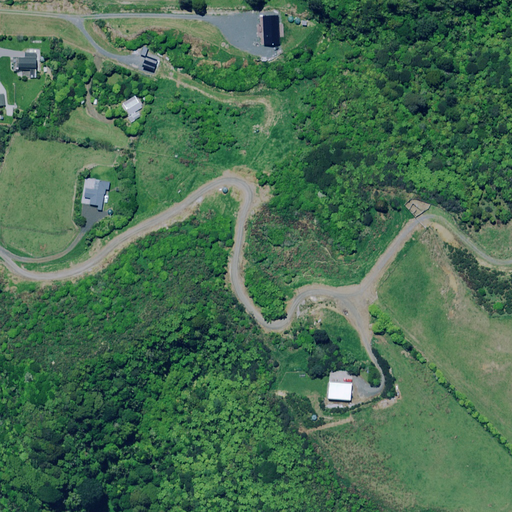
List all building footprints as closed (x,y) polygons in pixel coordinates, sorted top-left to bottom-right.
[(279,26),(269,26),(269,40),(279,40),(279,26)] [(39,50),(29,49),(29,53),(25,53),(25,58),(13,57),(13,71),(20,71),(20,68),(30,68),(29,78),(38,79),(39,50)] [(122,104),(129,115),(130,115),(134,120),(140,116),(137,112),(143,109),(134,96),(122,104)] [(107,193),(107,190),(109,190),(110,181),(84,178),(83,191),(84,191),(83,198),(90,198),(89,205),(98,206),(97,210),(104,210),(105,199),(107,199),(108,193),(107,193)] [(229,190),(225,186),(221,191),(225,195),(229,190)] [(344,372),(330,371),(328,399),(350,400),(352,376),(343,376),(344,372)]
